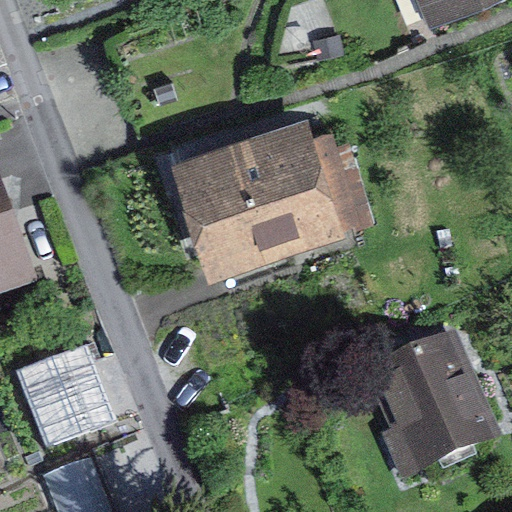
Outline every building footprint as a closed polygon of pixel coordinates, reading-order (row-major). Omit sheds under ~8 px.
[(492,0),(413,0),(426,28),(492,0)] [(311,140),(303,115),(164,162),(205,282),(376,224),(344,129),(311,140)] [(0,303),(35,290),(0,200),(0,303)] [(401,484),(499,441),(454,336),(363,376),(389,435),(382,439),(401,484)] [(50,451),(117,424),(86,349),(19,376),(50,451)] [(62,511),(121,511),(95,450),(45,471),(62,511)]
